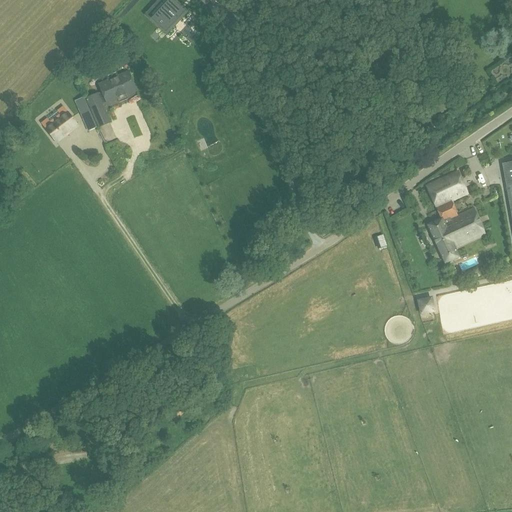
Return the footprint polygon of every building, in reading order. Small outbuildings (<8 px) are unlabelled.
[(172,0),(171,0),(153,20),(165,32),(171,25),(173,27),(180,20),(178,18),(184,11),(172,0)] [(136,55),(148,71),(154,67),(142,51),(136,55)] [(87,99),(99,127),(110,123),(101,101),(106,99),(108,103),(137,92),(129,72),(100,84),(103,92),(87,99)] [(360,100),(342,116),(370,149),(395,133),(392,127),(381,115),(376,119),(373,115),(360,100)] [(87,103),(79,107),(84,120),(92,117),(87,103)] [(412,133),(421,142),(425,137),(436,131),(431,125),(420,132),(407,118),(399,109),(394,104),(385,111),(390,117),(407,137),(412,133)] [(63,108),(43,124),(57,142),(77,126),(63,108)] [(96,139),(92,128),(79,133),(86,154),(108,146),(105,136),(96,139)] [(511,163),(503,165),(511,210),(511,163)] [(40,170),(33,174),(41,186),(48,182),(40,170)] [(441,254),(445,264),(459,258),(454,247),(485,234),(474,209),(458,216),(451,201),(468,194),(459,172),(427,186),(441,220),(428,225),(441,254)] [(417,300),(420,315),(436,312),(432,297),(417,300)] [(445,309),(455,334),(473,327),(471,322),(473,321),(468,309),(455,314),(452,307),(445,309)] [(15,460),(18,475),(30,472),(27,457),(15,460)]
